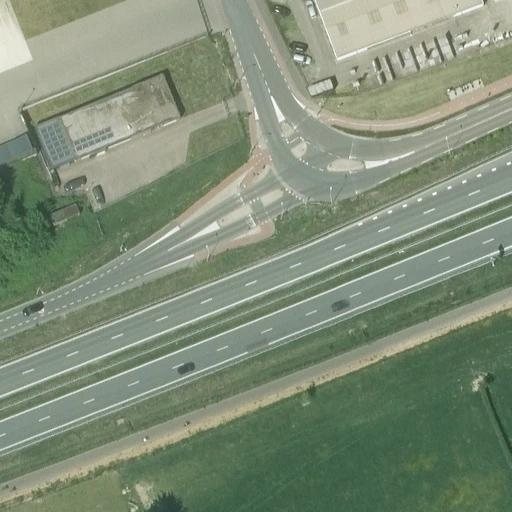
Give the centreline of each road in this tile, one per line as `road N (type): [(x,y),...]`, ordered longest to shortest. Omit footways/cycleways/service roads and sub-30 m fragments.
road 1 (trunk): [(0,438),(511,232)]
road 2 (trunk): [(511,179),(0,383)]
road 3 (tertiary): [(316,160),(257,206),(0,327)]
road 4 (tertiary): [(511,111),(395,160),(349,167),(316,160)]
